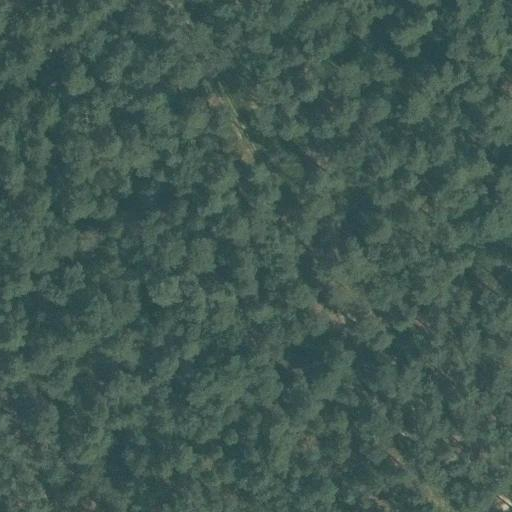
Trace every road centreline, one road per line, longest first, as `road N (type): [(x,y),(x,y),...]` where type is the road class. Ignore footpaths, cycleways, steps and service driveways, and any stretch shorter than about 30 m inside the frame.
road 1 (track): [(185,0),(470,511)]
road 2 (track): [(0,80),(123,0)]
road 3 (track): [(0,396),(63,511)]
